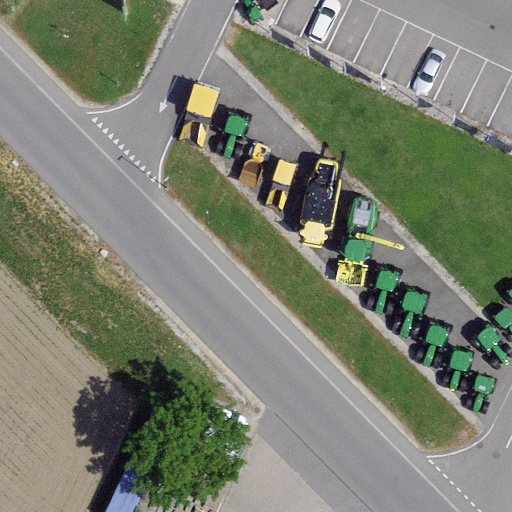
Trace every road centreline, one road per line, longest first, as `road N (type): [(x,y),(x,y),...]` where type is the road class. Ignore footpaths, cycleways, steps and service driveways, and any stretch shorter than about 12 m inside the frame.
road 1 (unclassified): [(0,94),(415,511)]
road 2 (unknown): [(97,194),(211,0)]
road 3 (unknown): [(511,388),(455,511)]
road 4 (unknown): [(396,0),(511,56)]
